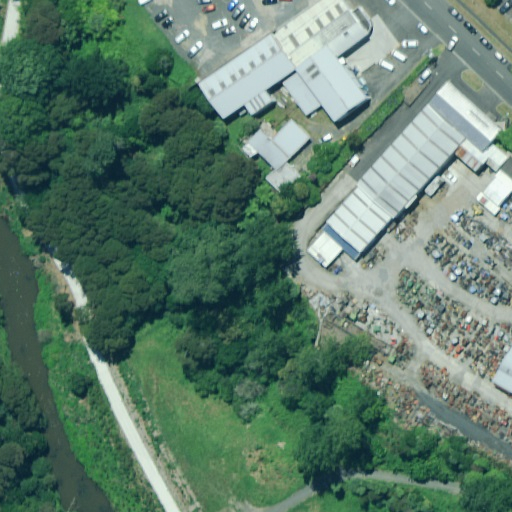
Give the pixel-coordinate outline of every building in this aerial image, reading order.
[(246,129),(313,78),(355,132),(387,107),(345,53),(376,29),(353,0),(343,0),(220,95),(246,129)] [(484,147),(494,156),(511,135),(511,131),(460,86),(368,191),(374,196),(343,231),(375,259),(406,225),(411,229),(484,147)] [(327,144),(307,127),(291,146),(280,137),(266,154),(297,179),(327,144)] [(511,158),(511,159),(501,171),(511,179),(511,158)] [(511,193),(511,183),(502,175),(479,201),(495,214),(511,193)]
